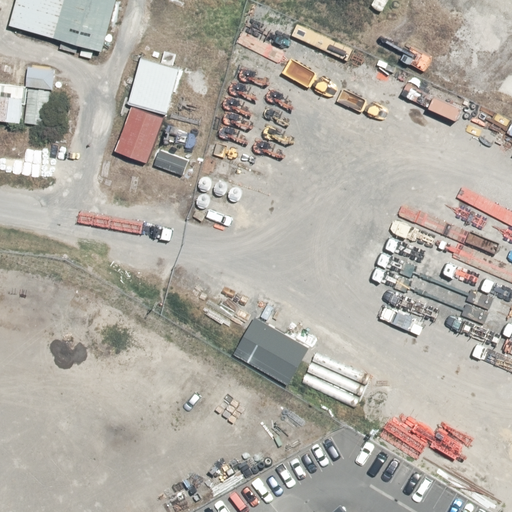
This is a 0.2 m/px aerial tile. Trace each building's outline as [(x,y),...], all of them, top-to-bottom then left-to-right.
[(117,0),(18,0),(12,24),(103,49),(117,0)] [(250,0),(245,0),(238,23),(275,35),(282,10),(250,0)] [(371,0),(369,3),(383,12),(390,0),(371,0)] [(286,48),(199,19),(185,60),(272,90),(286,48)] [(179,68),(142,58),(118,153),(154,162),(179,68)] [(12,59),(9,83),(0,81),(0,119),(5,120),(50,126),(57,65),(12,59)] [(249,89),(218,80),(205,119),(236,129),(249,89)] [(277,96),(257,90),(248,119),(268,125),(277,96)] [(200,131),(170,121),(164,141),(194,150),(200,131)] [(223,160),(227,133),(203,129),(198,155),(223,160)] [(189,155),(168,151),(165,170),(186,173),(189,155)]
